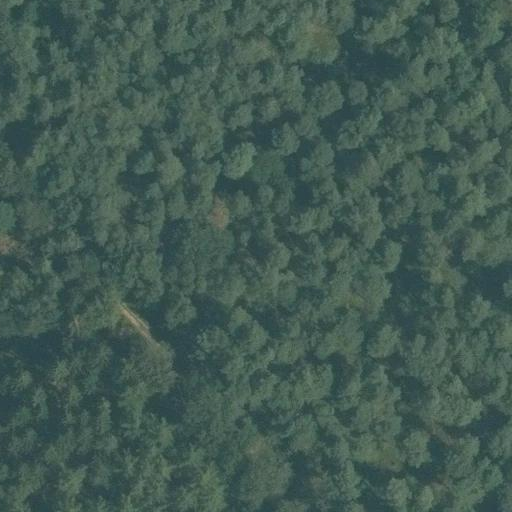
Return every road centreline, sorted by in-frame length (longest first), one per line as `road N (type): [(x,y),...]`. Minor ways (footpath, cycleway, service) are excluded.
road 1 (track): [(136,319),(511,40)]
road 2 (track): [(296,511),(0,161)]
road 3 (track): [(17,511),(181,376)]
